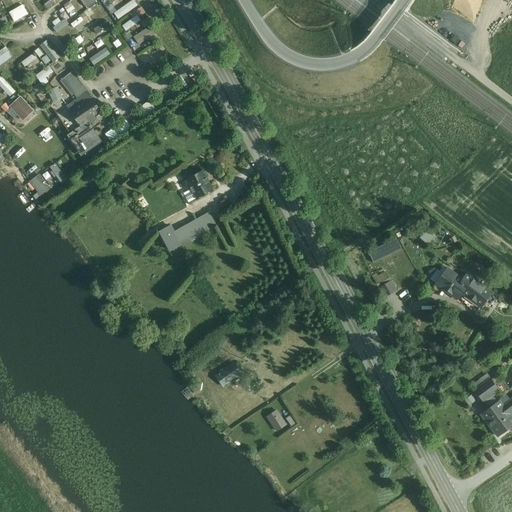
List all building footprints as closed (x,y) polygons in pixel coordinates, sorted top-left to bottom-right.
[(119,19),(138,5),(134,0),(130,0),(114,12),(119,19)] [(100,1),(95,4),(101,17),(107,15),(100,1)] [(64,8),(70,12),(73,7),(68,3),(64,8)] [(13,21),(28,15),(24,4),(9,11),(13,21)] [(436,11),(452,21),(456,14),(440,4),(436,11)] [(134,18),(122,24),(125,30),(142,20),(139,16),(146,12),(142,6),(131,13),(134,18)] [(75,29),(87,18),(83,14),(71,24),(75,29)] [(108,16),(98,23),(104,32),(115,25),(108,16)] [(88,36),(83,40),(87,45),(100,36),(93,26),(85,31),(88,36)] [(151,26),(133,35),(137,43),(155,34),(151,26)] [(47,39),(40,44),(47,54),(41,58),(47,66),(60,57),(47,39)] [(0,49),(0,65),(13,56),(6,46),(0,49)] [(94,63),(111,54),(107,47),(90,56),(94,63)] [(34,52),(21,61),(24,66),(32,61),(34,65),(40,61),(34,52)] [(50,66),(35,72),(38,79),(53,73),(50,66)] [(89,92),(73,71),(61,81),(72,96),(75,95),(78,100),(88,93),(89,92)] [(0,84),(9,97),(16,92),(2,74),(0,74),(0,84)] [(267,95),(274,118),(281,116),(282,120),(287,118),(276,85),(271,87),(272,93),(267,95)] [(54,102),(63,96),(56,86),(47,92),(54,102)] [(78,100),(68,106),(83,129),(87,134),(94,129),(107,120),(88,93),(78,100)] [(2,105),(12,118),(18,114),(22,120),(34,111),(22,95),(8,104),(6,102),(2,105)] [(72,136),(83,129),(68,106),(62,97),(51,104),(72,136)] [(138,111),(146,122),(159,113),(151,102),(138,111)] [(122,137),(132,129),(125,120),(115,127),(116,129),(122,136),(122,137)] [(83,129),(72,136),(84,154),(102,142),(94,129),(87,134),(83,129)] [(122,136),(116,129),(112,132),(118,140),(122,136)] [(62,182),(67,179),(55,162),(50,166),(62,182)] [(186,179),(190,177),(186,169),(180,173),(185,181),(187,180),(186,179)] [(186,179),(187,180),(192,189),(196,198),(197,198),(203,195),(213,190),(203,170),(190,177),(186,179)] [(40,195),(50,187),(40,173),(29,181),(40,195)] [(189,202),(196,198),(192,189),(184,193),(189,202)] [(171,226),(161,232),(170,251),(215,226),(209,214),(175,232),(171,226)] [(470,273),(465,280),(453,270),(447,266),(435,283),(456,300),(462,292),(483,307),(495,291),(481,281),(470,273)] [(388,271),(376,276),(384,296),(396,291),(388,271)] [(234,362),(215,375),(223,387),(242,373),(234,362)] [(475,391),(483,402),(499,390),(491,379),(475,391)] [(511,398),(503,405),(500,401),(483,414),(482,415),(498,437),(511,426),(511,417),(509,414),(511,411),(511,398)] [(277,409),(266,417),(276,432),(287,424),(277,409)]
